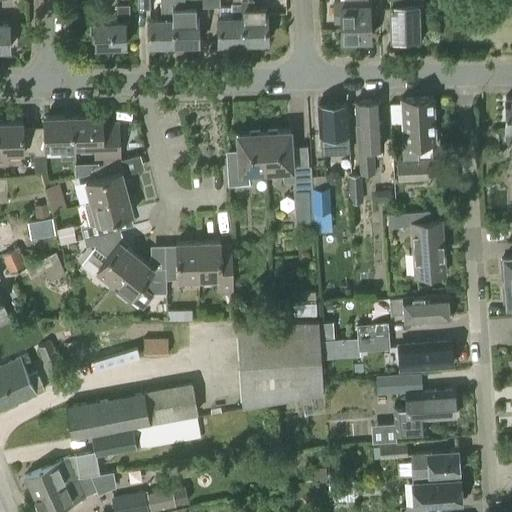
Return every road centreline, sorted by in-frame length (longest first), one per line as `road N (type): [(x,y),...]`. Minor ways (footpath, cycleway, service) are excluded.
road 1 (residential): [(492,511),(465,75)]
road 2 (residential): [(138,82),(306,79)]
road 3 (residential): [(306,79),(465,75)]
road 4 (residential): [(138,82),(169,199),(164,225)]
